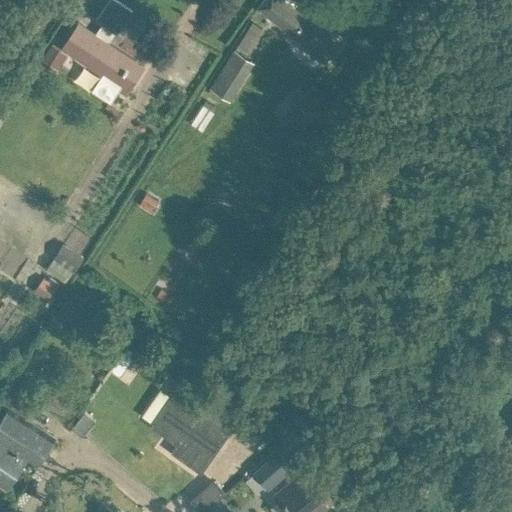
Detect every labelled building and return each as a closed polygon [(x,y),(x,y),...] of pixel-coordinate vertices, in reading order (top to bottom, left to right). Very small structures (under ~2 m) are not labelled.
[(144,68),(109,44),(116,33),(117,34),(133,10),(118,0),(108,0),(96,19),(102,24),(95,35),(78,23),(62,47),(102,74),(92,89),(111,101),(119,90),(126,95),(144,68)] [(324,30),(285,0),(263,0),(258,7),(310,48),(308,51),(323,63),(342,39),(327,27),(324,30)] [(45,59),(56,63),(62,47),(51,43),(45,59)] [(218,73),(209,86),(226,98),(253,62),(234,48),(217,72),(218,73)] [(304,118),(326,93),(313,82),(291,107),(304,118)] [(148,192),(141,204),(152,211),(159,199),(148,192)] [(55,258),(48,268),(67,281),(74,271),(75,272),(86,258),(65,243),(55,258)] [(45,275),(35,289),(49,299),(53,294),(59,285),(45,275)] [(161,286),(156,294),(168,302),(174,294),(161,286)] [(328,321),(324,334),(334,338),(338,324),(328,321)] [(87,336),(85,339),(100,348),(106,338),(91,329),(87,336)] [(361,334),(343,338),(349,363),(367,358),(361,334)] [(3,339),(0,342),(0,353),(6,359),(15,348),(3,339)] [(124,376),(140,354),(130,347),(114,369),(124,376)] [(9,408),(0,422),(0,439),(26,457),(25,460),(32,465),(35,461),(37,462),(55,435),(27,417),(36,402),(10,386),(0,402),(9,408)] [(227,433),(174,395),(153,424),(179,443),(174,450),(201,470),(227,433)] [(26,457),(0,439),(0,483),(6,488),(25,460),(26,457)] [(279,450),(254,471),(269,489),(294,467),(279,450)] [(333,499),(309,469),(278,494),(284,501),(283,501),(286,505),(287,505),(292,511),(317,511),(325,505),(333,499)] [(214,481),(193,499),(203,510),(224,491),(214,481)] [(353,495),(348,505),(357,510),(362,501),(353,495)] [(218,497),(205,509),(207,511),(218,511),(225,506),(218,497)]
